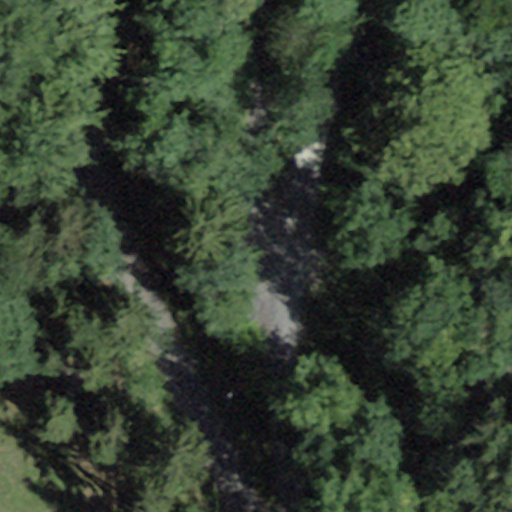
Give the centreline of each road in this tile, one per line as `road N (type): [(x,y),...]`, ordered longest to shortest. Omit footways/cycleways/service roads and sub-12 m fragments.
road 1 (unclassified): [(245,511),(102,210),(83,152),(79,50),(95,0)]
road 2 (track): [(284,511),(278,270),(326,78),(371,0)]
